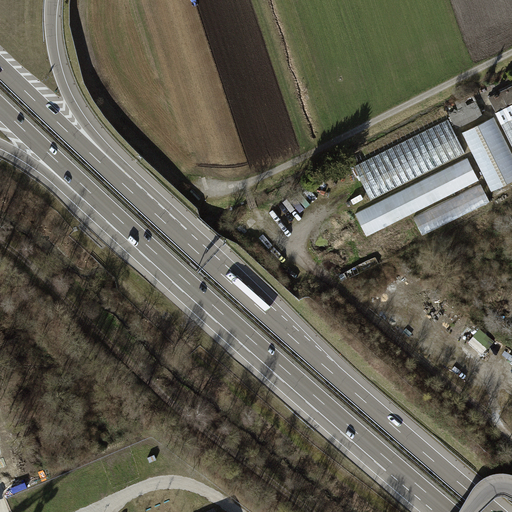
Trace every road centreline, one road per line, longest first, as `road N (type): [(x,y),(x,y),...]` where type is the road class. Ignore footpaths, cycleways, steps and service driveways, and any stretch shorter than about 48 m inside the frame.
road 1 (motorway): [(495,511),(123,183)]
road 2 (track): [(0,241),(182,411),(313,511)]
road 3 (motorway): [(145,244),(448,511)]
road 4 (track): [(511,437),(263,222),(245,184)]
road 5 (motorway): [(123,183),(64,86),(52,0)]
road 6 (motorway): [(0,107),(145,244)]
road 7 (motorway): [(0,145),(145,244)]
road 8 (motorway): [(123,183),(0,66)]
road 9 (track): [(112,511),(125,495),(159,482),(189,484),(237,511)]
